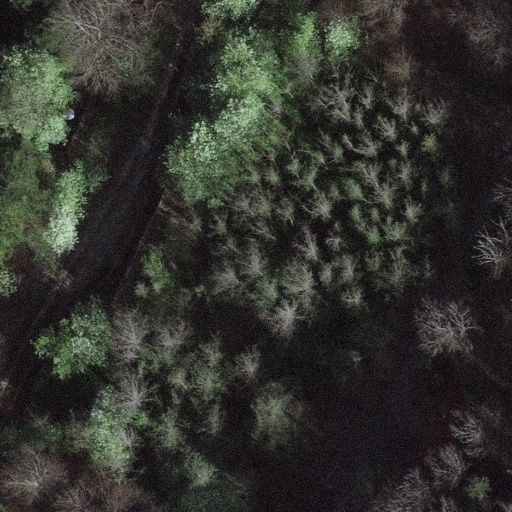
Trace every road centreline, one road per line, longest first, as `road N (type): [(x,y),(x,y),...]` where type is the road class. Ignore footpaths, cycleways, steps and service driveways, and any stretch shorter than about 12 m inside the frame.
road 1 (motorway): [(222,511),(203,285),(204,0)]
road 2 (track): [(208,0),(161,107),(0,414)]
